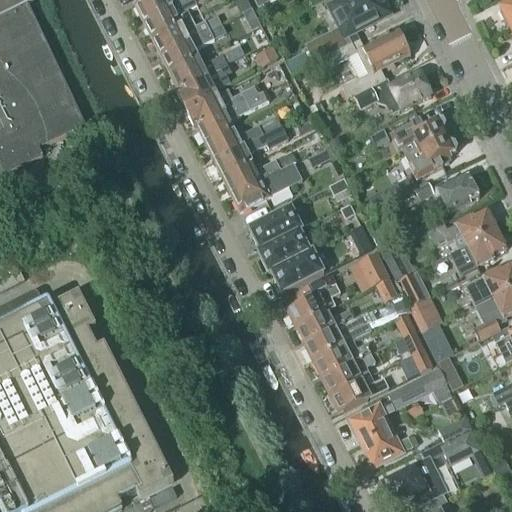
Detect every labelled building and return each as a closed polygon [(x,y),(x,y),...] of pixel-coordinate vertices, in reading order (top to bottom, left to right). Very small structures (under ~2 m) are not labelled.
[(0,0),(0,180),(41,161),(37,152),(83,129),(26,9),(33,5),(30,0),(0,0)] [(147,0),(148,1),(133,9),(142,26),(193,0),(169,0),(168,1),(167,0),(147,0)] [(193,0),(142,26),(151,43),(181,27),(190,23),(186,15),(196,10),(211,3),(216,0),(193,0)] [(251,0),(257,12),(275,2),(274,0),(251,0)] [(320,47),(307,53),(314,67),(326,61),(326,60),(359,43),(355,35),(387,18),(378,0),(349,0),(329,10),(340,32),(318,43),(320,47)] [(499,13),(498,16),(502,24),(505,24),(509,34),(511,32),(511,4),(498,11),(499,13)] [(181,27),(151,43),(159,60),(209,35),(220,29),(216,21),(205,27),(204,26),(195,30),(191,23),(190,23),(181,27)] [(209,35),(159,60),(168,77),(198,61),(195,54),(213,44),(213,43),(224,37),(220,29),(209,35)] [(359,43),(326,60),(326,61),(331,70),(346,62),(357,85),(341,93),(347,104),(352,101),(370,92),(369,91),(383,84),(378,74),(409,59),(397,35),(363,52),(359,43)] [(198,61),(168,77),(176,92),(174,93),(175,95),(225,69),(239,62),(243,59),(239,51),(221,60),(203,69),(198,61)] [(254,60),(260,72),(278,63),(271,51),(254,60)] [(297,63),(285,69),(287,73),(290,79),(292,78),(302,73),(297,63)] [(225,69),(175,95),(181,108),(183,112),(216,96),(216,94),(229,87),(225,80),(230,77),(225,69)] [(370,92),(352,101),(358,113),(359,115),(374,108),(384,111),(389,121),(394,118),(430,100),(418,77),(387,92),(383,84),(369,91),(370,92)] [(216,96),(183,112),(186,116),(194,133),(196,132),(265,97),(264,96),(261,97),(260,98),(256,90),(253,92),(241,98),(232,103),(227,94),(218,99),(216,96)] [(265,97),(196,132),(204,149),(235,133),(231,125),(250,115),(269,105),(265,97)] [(235,133),(204,149),(213,165),(244,150),(281,132),(281,131),(276,121),(257,131),(239,141),(235,133)] [(404,161),(445,140),(442,133),(444,132),(445,129),(442,124),(438,123),(428,127),(425,121),(389,140),(397,154),(400,153),(404,161)] [(244,150),(213,165),(221,182),(252,167),(248,159),(265,150),(268,155),(288,145),(281,132),(244,150)] [(374,153),(389,145),(382,133),(368,141),(374,153)] [(409,171),(416,184),(448,167),(445,162),(455,157),(457,152),(454,147),(451,146),(449,147),(445,140),(404,161),(409,171)] [(252,167),(221,182),(230,200),(292,169),(296,167),(291,157),(274,165),(256,175),(252,167)] [(292,169),(230,200),(239,216),(272,200),(301,185),(292,169)] [(438,201),(447,218),(478,202),(476,199),(478,196),(475,191),(472,190),(470,187),(469,187),(465,180),(445,190),(444,188),(431,194),(428,188),(415,194),(403,201),(407,210),(407,211),(419,206),(419,207),(433,199),(435,203),(438,201)] [(403,201),(415,194),(409,182),(393,190),(400,203),(403,201)] [(348,193),(343,184),(329,191),(333,200),(348,193)] [(353,219),(349,210),(340,214),(345,224),(353,219)] [(258,255),(302,233),(292,214),(249,235),(258,255)] [(430,235),(426,237),(433,249),(437,247),(437,248),(445,244),(447,247),(452,244),(457,255),(496,235),(494,232),(496,231),(490,218),(488,219),(486,217),(473,224),(472,222),(446,235),(443,229),(430,235)] [(360,231),(350,236),(362,258),(372,253),(360,231)] [(267,278),(313,254),(312,253),(310,254),(301,236),(303,235),(302,233),(258,255),(260,258),(257,259),(267,278)] [(457,255),(449,259),(459,279),(466,275),(492,262),(491,260),(505,253),(504,250),(506,250),(499,237),(497,237),(496,235),(457,255)] [(281,301),(325,279),(313,254),(267,278),(269,282),(271,281),(281,301)] [(394,255),(383,261),(385,264),(395,284),(406,278),(398,263),(394,255)] [(375,259),(358,268),(367,285),(384,277),(375,259)] [(472,288),(465,292),(475,312),(479,309),(511,292),(511,269),(499,276),(498,274),(472,288)] [(412,279),(399,285),(412,311),(424,304),(412,279)] [(302,306),(284,315),(294,333),(326,316),(326,315),(334,311),(331,303),(340,299),(330,281),(298,298),(302,306)] [(383,308),(397,301),(388,284),(375,291),(383,308)] [(483,330),(474,335),(480,347),(490,341),(490,340),(498,335),(495,330),(504,325),(503,323),(511,318),(511,292),(479,309),(475,312),(484,330),(483,330)] [(0,511),(108,511),(167,482),(76,302),(0,339),(0,511)] [(421,338),(442,327),(429,302),(424,304),(412,311),(408,313),(421,338)] [(326,316),(294,333),(302,350),(353,324),(348,315),(330,324),(326,316)] [(353,324),(302,350),(311,367),(344,350),(352,346),(352,345),(370,336),(366,328),(371,326),(366,317),(359,321),(353,324)] [(393,326),(401,343),(414,336),(406,319),(393,326)] [(498,335),(490,340),(490,341),(505,369),(511,365),(511,337),(511,338),(508,331),(498,336),(498,335)] [(409,360),(422,353),(414,336),(401,343),(409,360)] [(344,350),(311,367),(320,384),(370,358),(365,350),(365,349),(356,353),(352,346),(344,350)] [(418,377),(431,371),(422,353),(409,360),(418,377)] [(370,358),(320,384),(328,401),(370,380),(366,373),(375,368),(370,358)] [(454,374),(448,362),(437,368),(443,379),(454,374)] [(406,409),(447,389),(438,372),(397,392),(406,409)] [(370,380),(328,401),(337,418),(387,393),(383,384),(374,388),(370,380)] [(511,387),(491,398),(498,411),(504,408),(503,407),(511,402),(511,387)] [(511,402),(503,407),(504,408),(509,419),(511,417),(511,402)] [(361,448),(391,433),(385,420),(394,416),(389,406),(350,425),(361,448)] [(372,471),(417,449),(413,440),(407,443),(407,442),(398,446),(391,433),(361,448),(372,471)] [(469,438),(440,451),(449,470),(478,457),(469,438)] [(416,469),(382,486),(383,489),(382,492),(385,498),(388,499),(394,511),(396,511),(416,503),(420,511),(443,500),(445,499),(428,463),(416,469)] [(449,511),(443,500),(420,511),(449,511)]
